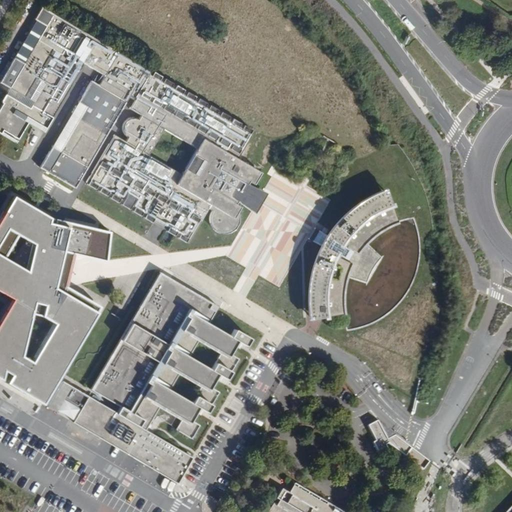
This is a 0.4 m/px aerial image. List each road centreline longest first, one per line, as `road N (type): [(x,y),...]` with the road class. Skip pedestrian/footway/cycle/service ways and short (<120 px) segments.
road 1 (unknown): [(346,418),(357,462),(351,481),(324,491),(307,479),(292,444),(292,405),(321,399),(342,413)]
road 2 (secondary): [(352,0),(482,176)]
road 3 (secondary): [(511,101),(486,93),(397,0)]
road 4 (unknown): [(23,177),(88,74)]
